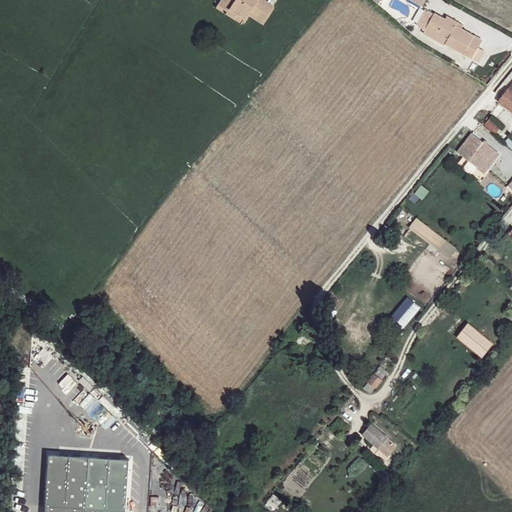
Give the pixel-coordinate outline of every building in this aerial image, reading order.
[(230,5),(222,0),(219,0),(215,7),(225,13),(230,5)] [(222,0),(230,5),(237,9),(237,10),(246,16),(249,11),(265,21),(273,8),(260,0),(222,0)] [(434,13),(428,23),(438,28),(435,33),(446,40),(445,42),(472,59),(478,49),(483,40),(468,32),(462,29),(464,25),(445,15),(443,18),(434,13)] [(438,28),(428,23),(424,31),(445,43),(445,42),(446,40),(435,33),(438,28)] [(486,53),(478,49),(472,59),(480,62),(486,53)] [(511,91),(510,90),(500,101),(511,109),(511,91)] [(456,149),(483,172),(500,153),(472,129),(456,149)] [(454,267),(464,256),(418,215),(408,226),(454,267)] [(467,320),(454,336),(481,357),(494,341),(467,320)] [(312,332),(303,344),(308,349),(317,337),(312,332)] [(308,349),(303,344),(298,350),(303,355),(308,349)] [(380,369),(371,381),(377,386),(387,375),(380,369)] [(377,386),(371,381),(366,387),(372,392),(377,386)] [(373,424),(363,435),(380,449),(390,437),(373,424)] [(51,454),(46,511),(125,511),(129,459),(51,454)]
